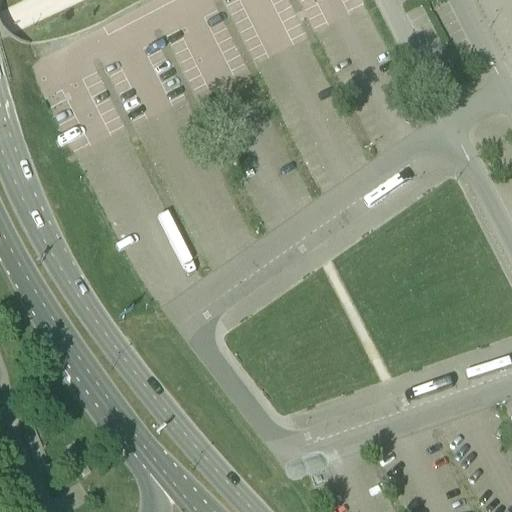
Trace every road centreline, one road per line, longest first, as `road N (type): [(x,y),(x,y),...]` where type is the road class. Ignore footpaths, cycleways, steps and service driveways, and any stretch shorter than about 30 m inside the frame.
road 1 (secondary): [(251,511),(153,400),(74,291),(0,144)]
road 2 (secondary): [(0,233),(73,351),(156,462)]
road 3 (unclassified): [(385,0),(450,127)]
road 4 (unclassified): [(450,127),(511,248)]
